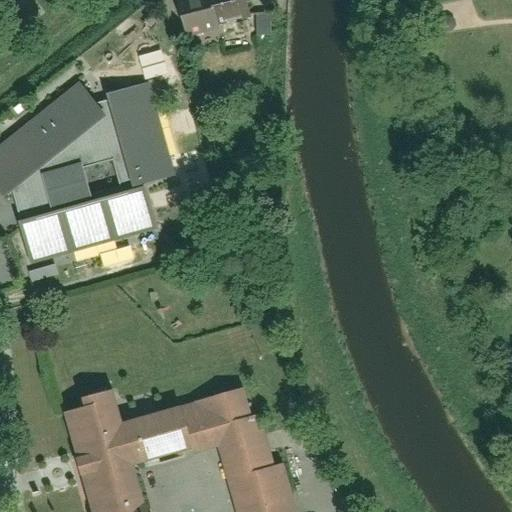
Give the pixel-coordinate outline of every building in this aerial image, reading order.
[(171,0),(181,32),(248,13),(244,0),(171,0)] [(170,173),(143,83),(91,99),(96,114),(109,158),(119,189),(135,184),(170,173)] [(71,84),(0,140),(0,190),(5,186),(96,114),(71,84)] [(96,114),(5,186),(73,166),(109,158),(96,114)] [(16,220),(83,200),(73,166),(5,186),(16,220)] [(16,220),(29,263),(149,227),(135,184),(119,189),(83,200),(16,220)] [(56,383),(91,511),(142,511),(124,445),(215,420),(240,511),(298,511),(280,444),(269,447),(254,394),(245,397),(238,370),(119,403),(110,369),(56,383)]
